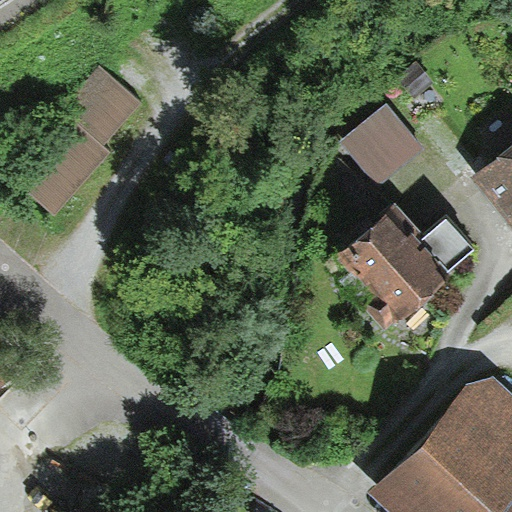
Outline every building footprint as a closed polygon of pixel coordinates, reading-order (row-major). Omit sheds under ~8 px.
[(92,61),(1,170),(51,211),(142,102),(92,61)] [(384,103),(338,140),(374,186),(421,149),(384,103)] [(511,218),(511,152),(480,176),(511,218)] [(390,324),(435,288),(436,288),(480,253),(444,209),(413,234),(393,210),(335,256),(390,324)] [(0,352),(0,387),(18,371),(0,352)] [(511,511),(511,395),(482,369),(448,407),(375,487),(403,511),(511,511)]
